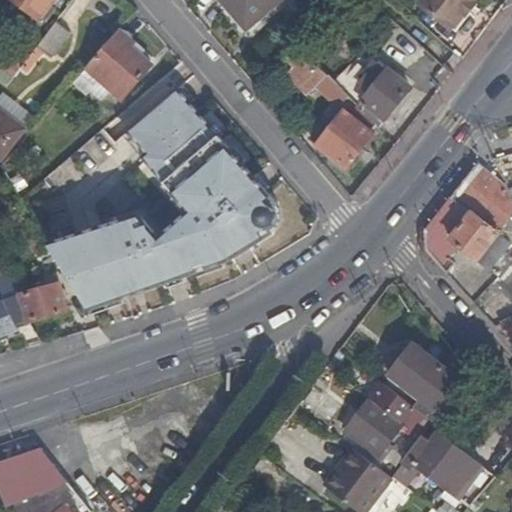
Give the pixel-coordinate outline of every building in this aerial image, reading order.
[(54,0),(13,0),(39,20),(40,19),(45,23),(55,11),(50,7),(54,0)] [(280,0),(220,0),(246,30),(280,0)] [(425,0),(422,5),(453,29),(475,0),(425,0)] [(38,48),(22,68),(28,73),(44,53),(53,60),(73,34),(58,22),(38,48)] [(136,45),(121,32),(87,70),(121,102),(152,67),(132,50),(136,45)] [(324,39),(308,55),(339,86),(356,65),(324,39)] [(339,86),(308,55),(299,46),(287,58),(295,66),(287,73),(312,100),(316,96),(313,92),(318,86),(338,106),(348,97),(339,86)] [(356,65),(339,86),(379,128),(410,89),(387,70),(384,73),(372,65),(366,73),(356,65)] [(138,214),(47,244),(90,312),(225,268),(274,235),(268,232),(276,227),(276,222),(274,213),(272,208),(275,205),(178,91),(128,133),(145,154),(141,157),(191,215),(179,225),(175,223),(158,238),(138,214)] [(371,131),(376,125),(358,107),(351,115),(345,111),(329,132),(325,129),(321,134),(325,136),(317,147),(346,169),(374,134),(371,131)] [(25,132),(0,112),(0,161),(1,162),(25,132)] [(72,204),(120,164),(97,136),(49,175),(72,204)] [(511,196),(507,185),(480,165),(453,199),(511,244),(511,196)] [(428,250),(448,273),(456,263),(450,258),(460,246),(491,271),(511,245),(511,244),(453,199),(428,231),(428,250)] [(59,286),(22,296),(30,324),(66,314),(59,286)] [(0,292),(0,339),(20,332),(17,327),(5,302),(0,292)] [(30,324),(22,296),(5,302),(17,327),(30,324)] [(511,320),(502,325),(509,339),(511,337),(511,320)] [(454,397),(464,385),(414,347),(389,379),(420,402),(414,410),(421,416),(433,425),(454,397)] [(401,468),(418,445),(433,425),(421,416),(414,410),(383,387),(348,434),(371,453),(369,456),(380,465),(392,448),(389,445),(399,431),(408,438),(391,462),(401,468)] [(469,507),(494,478),(437,436),(441,432),(436,428),(422,447),(418,445),(401,468),(392,480),(404,489),(418,470),(469,507)] [(90,511),(39,449),(0,462),(0,492),(7,511),(90,511)] [(355,511),(367,511),(392,480),(382,473),(354,452),(338,472),(336,471),(323,487),(355,511)] [(392,480),(401,468),(391,462),(382,473),(392,480)] [(459,511),(441,499),(432,511),(459,511)]
